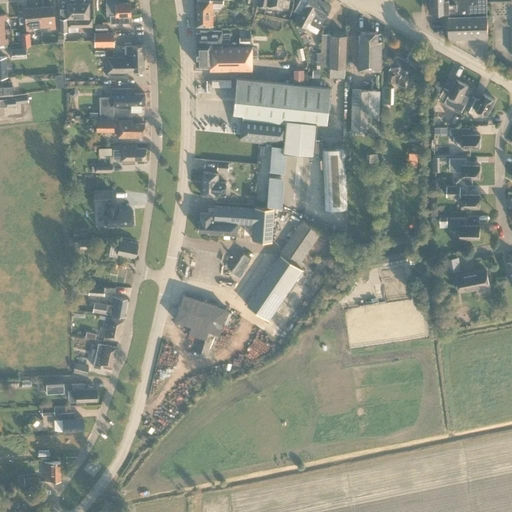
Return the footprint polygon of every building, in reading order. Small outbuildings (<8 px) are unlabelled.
[(196,0),(196,24),(212,24),(213,1),(223,2),(222,0),(196,0)] [(300,9),(295,20),(304,25),(308,27),(310,21),(320,26),(324,19),(331,5),(321,0),(306,0),(304,5),(302,10),(300,9)] [(430,0),(431,11),(450,11),(449,0),(430,0)] [(449,0),(450,11),(450,14),(449,15),(449,16),(446,16),(446,35),(450,35),(450,36),(488,36),(488,14),(487,0),(449,0)] [(110,13),(111,22),(125,21),(132,21),(131,1),(115,2),(116,13),(110,13)] [(68,25),(78,25),(92,25),(92,17),(89,18),(89,2),(68,2),(68,17),(60,17),(60,30),(68,30),(68,25)] [(54,5),(39,6),(41,26),(50,25),(50,28),(56,27),(54,5)] [(41,26),(39,6),(24,8),(26,30),(32,29),(32,26),(41,26)] [(196,32),(196,43),(211,42),(222,42),(222,41),(230,41),(230,32),(224,32),(224,33),(222,33),(222,30),(200,29),(200,32),(196,32)] [(239,29),(240,43),(250,43),(250,29),(239,29)] [(307,35),(304,29),(299,32),(302,37),(307,35)] [(94,46),(114,45),(114,31),(94,31),(94,46)] [(359,41),(358,68),(381,68),(382,40),(377,40),(378,31),(360,31),(360,41),(359,41)] [(21,33),(22,45),(31,44),(30,32),(21,33)] [(346,66),(347,33),(322,32),(321,65),(330,66),(330,75),(344,76),(345,66),(346,66)] [(211,45),(211,42),(196,43),(196,64),(210,64),(210,70),(252,70),(252,48),(252,45),(211,45)] [(128,75),(127,68),(144,68),(144,44),(125,44),(126,56),(107,56),(108,75),(128,75)] [(11,47),(12,58),(27,56),(26,46),(11,47)] [(390,65),(390,66),(388,69),(387,80),(394,81),(395,73),(400,76),(399,77),(406,81),(415,65),(397,54),(390,65)] [(293,80),(303,80),(303,68),(293,68),(293,80)] [(243,113),(241,129),(240,136),(240,139),(271,143),(283,144),(282,151),(286,151),(286,150),(313,153),(317,121),(326,122),(330,87),(237,76),(233,112),(243,113)] [(444,87),(438,98),(446,102),(462,110),(466,103),(470,95),(474,88),(468,85),(469,84),(457,78),(451,90),(444,87)] [(0,94),(13,93),(12,79),(0,80),(0,94)] [(382,85),(382,101),(393,101),(393,86),(382,85)] [(96,117),(114,117),(114,107),(131,107),(131,110),(142,110),(142,103),(145,103),(145,91),(134,92),(134,87),(110,87),(110,95),(100,96),(100,117),(96,117)] [(380,88),(352,87),(351,129),(379,130),(380,88)] [(487,114),(496,98),(484,92),(476,108),(487,114)] [(17,102),(21,101),(29,100),(28,94),(20,95),(20,96),(0,97),(0,113),(4,113),(3,105),(17,104),(17,102)] [(479,98),(473,95),(466,108),(473,111),(479,98)] [(114,130),(114,117),(96,117),(97,130),(114,130)] [(133,119),(119,119),(120,136),(141,136),(141,132),(145,132),(145,122),(133,122),(133,119)] [(481,133),(466,133),(466,126),(451,126),(451,133),(454,133),(454,139),(463,139),(463,146),(480,147),(481,133)] [(283,144),(271,143),(269,168),(284,170),(286,151),(282,151),(283,144)] [(114,144),(114,156),(117,156),(117,159),(122,159),(122,162),(135,161),(135,158),(146,158),(146,147),(137,147),(137,144),(114,144)] [(347,206),(345,146),(322,147),(325,207),(347,206)] [(410,151),(410,166),(418,166),(419,151),(410,151)] [(473,183),(473,177),(480,177),(480,164),(467,164),(467,156),(450,156),(450,170),(462,169),(462,177),(461,177),(456,181),(456,183),(473,183)] [(229,162),(218,161),(217,169),(228,170),(229,162)] [(204,170),(203,171),(201,192),(202,192),(217,193),(225,194),(226,181),(218,180),(218,171),(204,170)] [(284,175),(269,174),(266,204),(282,205),(284,175)] [(447,195),(462,195),(462,206),(480,206),(480,193),(463,193),(463,185),(447,185),(447,195)] [(111,189),(94,190),(94,199),(111,198),(111,189)] [(105,210),(105,225),(133,223),(132,208),(118,209),(118,202),(106,202),(107,210),(105,210)] [(255,206),(215,204),(215,212),(200,211),(200,219),(199,219),(198,229),(209,229),(209,231),(237,233),(238,221),(254,222),(253,237),(272,238),(274,206),(255,205),(255,206)] [(480,237),(480,224),(466,224),(466,216),(451,216),(451,229),(461,229),(461,237),(480,237)] [(301,218),(280,248),(299,261),(320,231),(301,218)] [(90,237),(79,237),(79,247),(90,247),(90,237)] [(117,255),(118,252),(135,255),(138,241),(121,238),(120,242),(112,240),(109,253),(117,255)] [(379,254),(377,254),(379,264),(380,264),(402,260),(406,259),(405,249),(400,250),(379,254)] [(243,252),(231,270),(238,275),(251,257),(243,252)] [(302,269),(281,254),(247,304),(269,318),(302,269)] [(462,268),(459,255),(445,258),(447,271),(462,268)] [(460,290),(490,284),(487,269),(458,275),(460,290)] [(89,284),(89,286),(82,286),(82,292),(89,292),(88,293),(104,294),(105,285),(89,284)] [(211,355),(227,307),(183,293),(175,318),(192,324),(189,331),(205,337),(200,352),(211,355)] [(94,301),(93,310),(124,315),(127,297),(114,295),(112,304),(94,301)] [(104,335),(119,338),(123,318),(109,315),(104,335)] [(97,338),(99,332),(89,330),(87,335),(97,338)] [(98,347),(96,356),(94,365),(100,367),(101,362),(112,365),(117,346),(106,343),(99,341),(98,347)] [(89,365),(76,362),(73,370),(87,374),(89,365)] [(64,375),(46,376),(46,386),(64,385),(64,375)] [(69,400),(77,399),(77,403),(85,403),(85,399),(97,399),(96,387),(86,387),(86,381),(72,382),(72,391),(68,391),(69,400)] [(42,405),(42,414),(55,414),(54,405),(42,405)] [(59,418),(57,418),(54,419),(54,428),(57,429),(63,429),(63,433),(71,433),(71,429),(84,428),(83,416),(74,417),(74,411),(58,411),(59,418)] [(35,414),(29,421),(35,426),(41,418),(35,414)] [(45,470),(47,470),(47,479),(61,479),(60,460),(45,460),(45,470)] [(39,476),(24,476),(24,485),(39,485),(39,476)] [(11,492),(3,500),(11,508),(10,508),(6,511),(28,511),(30,510),(27,508),(36,499),(32,495),(31,497),(19,486),(12,493),(11,492)]
